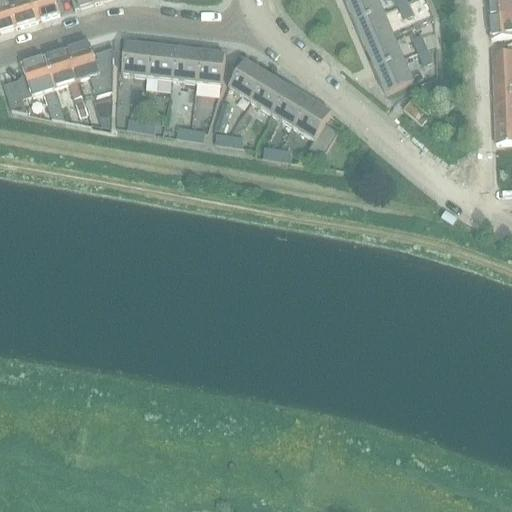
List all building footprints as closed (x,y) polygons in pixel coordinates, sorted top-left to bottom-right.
[(0,0),(0,35),(16,31),(6,0),(0,0)] [(6,0),(16,31),(37,24),(30,0),(6,0)] [(30,0),(37,24),(60,17),(54,0),(30,0)] [(104,4),(102,0),(75,0),(79,11),(104,4)] [(376,0),(353,0),(346,3),(355,26),(383,15),(376,0)] [(393,0),(397,8),(407,4),(404,0),(393,0)] [(511,0),(487,0),(488,0),(490,21),(511,17),(511,0)] [(407,4),(397,8),(403,22),(412,18),(407,4)] [(383,15),(355,26),(365,49),(393,38),(383,15)] [(511,17),(490,21),(492,42),(511,39),(511,38),(511,36),(511,17)] [(393,38),(365,49),(375,72),(403,61),(393,38)] [(412,42),(417,55),(427,51),(421,38),(412,42)] [(89,46),(67,53),(77,84),(89,81),(95,101),(113,96),(113,52),(93,58),(89,46)] [(122,78),(147,81),(151,49),(125,46),(122,78)] [(151,49),(147,81),(172,84),(175,52),(151,49)] [(427,51),(417,55),(423,69),(432,65),(427,51)] [(175,52),(172,84),(196,86),(200,55),(175,52)] [(67,53),(44,60),(54,91),(69,87),(73,102),(82,100),(77,84),(67,53)] [(511,54),(492,56),(493,79),(511,78),(511,54)] [(200,55),(196,86),(222,89),(226,58),(200,55)] [(44,60),(21,67),(32,101),(43,98),(51,122),(64,124),(54,91),(44,60)] [(403,61),(375,72),(385,96),(413,85),(403,61)] [(229,91),(251,104),(267,78),(245,65),(229,91)] [(267,78),(251,104),(272,117),(288,90),(267,78)] [(511,78),(493,79),(495,124),(511,123),(511,78)] [(27,117),(17,85),(3,89),(11,113),(27,117)] [(288,90),(272,117),(293,130),(309,103),(288,90)] [(309,103),(293,130),(314,143),(309,152),(323,160),(338,135),(324,127),(331,116),(309,103)] [(411,104),(403,113),(404,114),(422,129),(430,120),(411,104)] [(84,105),(76,108),(80,121),(88,119),(84,105)] [(130,113),(129,122),(127,133),(141,135),(142,125),(140,124),(141,115),(130,113)] [(511,123),(495,124),(496,147),(511,146),(511,123)] [(142,125),(141,135),(154,137),(156,127),(142,125)] [(173,131),(164,130),(163,139),(172,140),(173,131)] [(176,141),(190,143),(191,133),(178,131),(176,141)] [(191,133),(190,143),(203,145),(205,135),(191,133)] [(215,147),(228,149),(230,139),(216,137),(215,147)] [(230,139),(228,149),(242,151),(243,141),(230,139)] [(263,160),(277,162),(278,153),(264,151),(263,160)] [(278,153),(277,162),(291,164),(292,155),(278,153)]
